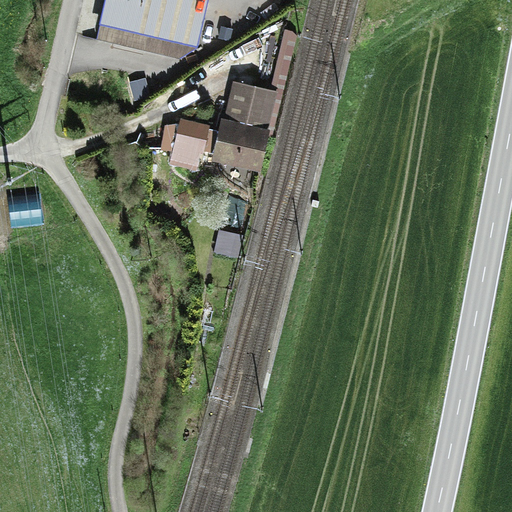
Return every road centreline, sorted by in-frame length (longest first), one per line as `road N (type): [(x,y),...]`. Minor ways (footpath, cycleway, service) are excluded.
road 1 (track): [(123,511),(121,474),(139,390),(137,323),(115,253),(42,150)]
road 2 (secondary): [(511,130),(437,511)]
road 3 (unclassified): [(42,150),(75,0)]
